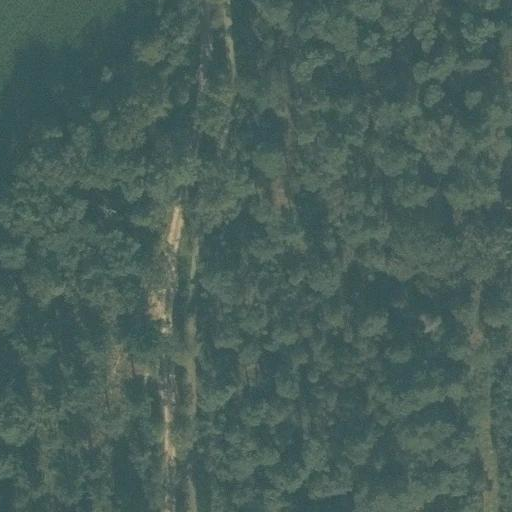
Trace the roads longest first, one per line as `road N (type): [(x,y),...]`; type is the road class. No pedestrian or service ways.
road 1 (track): [(200,0),(207,122),(187,236),(195,252),(172,511)]
road 2 (track): [(195,252),(33,295),(0,330)]
